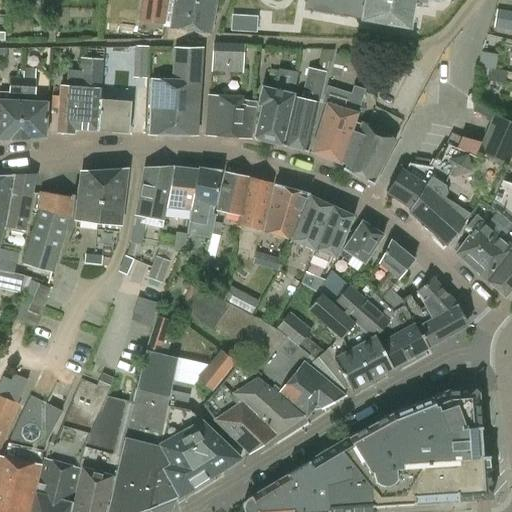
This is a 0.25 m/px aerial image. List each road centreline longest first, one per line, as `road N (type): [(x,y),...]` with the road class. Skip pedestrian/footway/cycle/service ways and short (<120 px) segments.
road 1 (residential): [(511,336),(402,233),(312,179),(200,156),(0,159)]
road 2 (residential): [(182,511),(461,351),(504,349)]
road 3 (residential): [(400,101),(474,0)]
